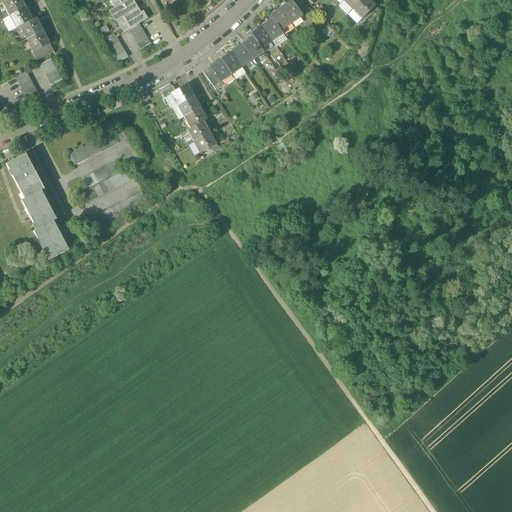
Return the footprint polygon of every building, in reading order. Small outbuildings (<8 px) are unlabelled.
[(20,0),(9,0),(2,4),(9,17),(25,8),(20,0)] [(118,0),(108,0),(114,9),(121,5),(118,0)] [(133,1),(131,0),(128,0),(121,5),(114,9),(109,12),(115,22),(116,22),(123,18),(130,30),(138,25),(147,19),(142,12),(140,13),(137,8),(135,9),(131,3),(133,1)] [(343,0),(342,1),(352,11),(362,0),(343,0)] [(375,7),(367,0),(362,0),(352,11),(361,20),(375,7)] [(291,1),(280,9),(291,24),(302,16),(291,1)] [(32,21),(25,8),(9,17),(16,30),(19,28),(32,21)] [(280,32),(291,24),(280,9),(269,17),(272,20),(280,32)] [(16,30),(9,17),(2,20),(9,33),(16,30)] [(123,18),(116,22),(122,34),(128,30),(130,30),(123,18)] [(35,19),(32,21),(19,28),(26,41),(42,32),(35,19)] [(282,35),(280,32),(272,20),(261,27),(271,43),(282,35)] [(128,30),(131,35),(141,30),(138,25),(130,30),(128,30)] [(105,26),(98,30),(102,37),(109,33),(105,26)] [(333,32),(327,26),(321,32),(327,38),(333,32)] [(261,50),(271,43),(261,27),(250,35),(252,38),(261,50)] [(144,34),(141,30),(131,35),(134,40),(144,34)] [(49,45),(42,32),(26,41),(33,54),(35,52),(49,45)] [(147,39),(144,34),(134,40),(137,45),(147,39)] [(103,41),(105,44),(115,38),(113,35),(103,41)] [(282,35),(271,43),(275,47),(285,40),(282,35)] [(105,44),(108,49),(118,43),(115,38),(105,44)] [(263,53),(261,50),(252,38),(241,45),(252,61),(263,53)] [(150,45),(147,39),(137,45),(140,50),(150,45)] [(108,49),(111,54),(121,48),(118,43),(108,49)] [(53,53),(49,45),(35,52),(39,60),(53,53)] [(241,68),(252,61),(241,45),(231,53),(241,68)] [(111,54),(114,59),(124,53),(121,48),(111,54)] [(127,58),(124,53),(114,59),(117,64),(127,58)] [(232,75),(241,68),(231,53),(220,60),(231,76),(232,75)] [(40,65),(43,71),(53,65),(50,60),(40,65)] [(220,83),(231,76),(220,60),(209,68),(220,83)] [(297,66),(293,60),(287,64),(292,70),(297,66)] [(43,71),(45,76),(55,70),(53,65),(43,71)] [(213,88),(220,83),(209,68),(202,73),(213,88)] [(241,68),(232,75),(236,81),(246,74),(241,68)] [(45,76),(48,81),(58,75),(55,70),(45,76)] [(15,78),(18,84),(28,78),(25,73),(15,78)] [(61,81),(58,75),(48,81),(51,86),(61,81)] [(31,83),(28,78),(18,84),(21,89),(31,83)] [(33,88),(31,83),(21,89),(23,94),(33,88)] [(170,95),(177,107),(193,97),(186,86),(175,92),(170,95)] [(160,94),(164,99),(170,95),(175,92),(172,87),(160,94)] [(36,94),(33,88),(23,94),(26,99),(36,94)] [(259,99),(255,93),(249,98),(252,103),(259,99)] [(170,95),(164,99),(170,110),(172,109),(177,107),(170,95)] [(272,96),(266,100),(270,106),(276,102),(272,96)] [(177,107),(183,118),(199,109),(193,97),(177,107)] [(183,118),(177,107),(172,109),(178,121),(183,118)] [(183,118),(190,129),(202,122),(206,120),(199,109),(183,118)] [(186,131),(193,143),(209,134),(202,122),(190,129),(186,131)] [(121,129),(115,132),(121,142),(126,139),(121,129)] [(116,145),(121,142),(115,132),(110,135),(116,145)] [(215,145),(209,134),(193,143),(199,154),(215,145)] [(111,148),(116,145),(110,135),(105,137),(111,148)] [(106,150),(111,148),(105,137),(100,140),(106,150)] [(101,153),(106,150),(100,140),(95,143),(100,152),(101,153)] [(95,155),(100,152),(95,143),(90,146),(95,155)] [(90,158),(95,155),(90,146),(85,148),(90,158)] [(85,161),(90,158),(85,148),(80,151),(85,161)] [(80,163),(85,161),(80,151),(75,154),(80,163)] [(133,152),(127,155),(132,165),(138,162),(133,152)] [(75,166),(80,163),(75,154),(69,156),(75,166)] [(5,165),(24,200),(40,192),(43,190),(25,155),(17,159),(14,161),(5,165)] [(127,155),(122,158),(127,168),(132,165),(127,155)] [(122,158),(117,161),(122,170),(127,168),(122,158)] [(117,161),(112,163),(117,173),(122,170),(117,161)] [(112,163),(107,166),(112,176),(117,173),(112,163)] [(107,166),(102,169),(107,178),(112,176),(107,166)] [(102,169),(97,171),(102,181),(107,178),(102,169)] [(129,182),(134,179),(128,169),(123,171),(129,182)] [(97,171),(92,174),(97,184),(102,181),(97,171)] [(123,184),(129,182),(123,171),(118,174),(123,184)] [(92,174),(87,177),(92,187),(97,184),(92,174)] [(118,187),(123,184),(118,174),(113,177),(118,187)] [(87,189),(92,187),(87,177),(82,179),(87,189)] [(113,190),(118,187),(113,177),(108,180),(113,190)] [(108,193),(113,190),(108,180),(103,182),(108,193)] [(103,195),(108,193),(103,182),(97,185),(103,195)] [(98,198),(103,195),(97,185),(92,188),(98,198)] [(92,201),(98,198),(92,188),(87,191),(92,201)] [(87,203),(92,201),(87,191),(82,193),(87,203)] [(55,220),(40,192),(24,200),(21,202),(36,231),(52,222),(55,220)] [(141,205),(146,203),(141,192),(136,195),(141,205)] [(82,206),(87,203),(82,193),(77,196),(82,206)] [(136,208),(141,205),(136,195),(131,198),(136,208)] [(131,211),(136,208),(131,198),(125,201),(131,211)] [(126,214),(131,211),(125,201),(120,203),(126,214)] [(120,216),(126,214),(120,203),(115,206),(120,216)] [(115,219),(120,216),(115,206),(110,209),(115,219)] [(110,222),(115,219),(110,209),(105,212),(110,222)] [(105,224),(110,222),(105,212),(99,214),(105,224)] [(100,227),(105,224),(99,214),(94,217),(100,227)] [(94,230),(100,227),(94,217),(89,220),(94,230)] [(68,251),(52,222),(36,231),(33,232),(48,261),(57,257),(57,256),(60,255),(68,251)]
